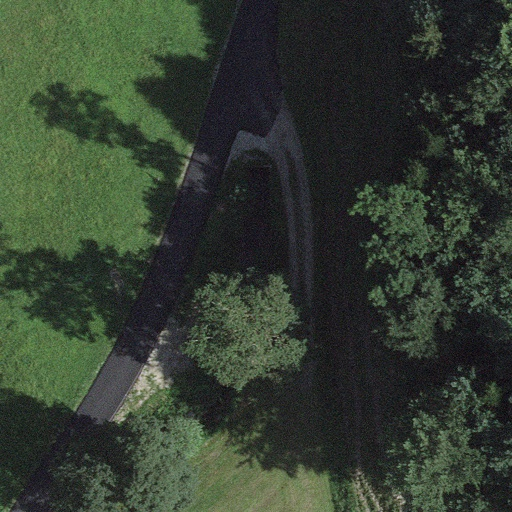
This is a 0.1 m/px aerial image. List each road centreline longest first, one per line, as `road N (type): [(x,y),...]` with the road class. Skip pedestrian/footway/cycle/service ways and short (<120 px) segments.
road 1 (residential): [(30,511),(96,412),(166,278),(260,0)]
road 2 (track): [(234,76),(283,142),(299,200),(304,424)]
